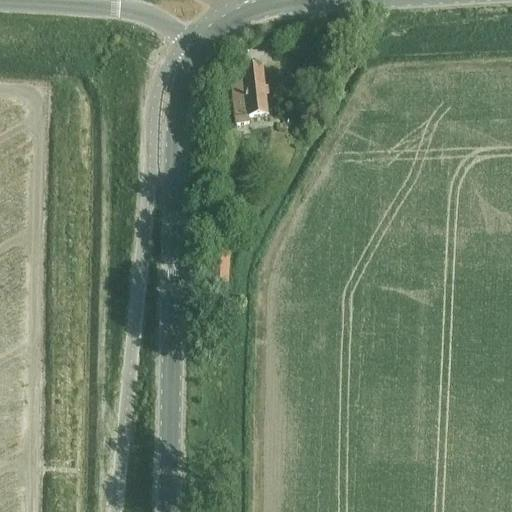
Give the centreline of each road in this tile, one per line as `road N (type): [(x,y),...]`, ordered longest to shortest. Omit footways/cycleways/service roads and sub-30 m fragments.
road 1 (tertiary): [(166,511),(179,99),(207,41)]
road 2 (unclassified): [(207,41),(169,17),(0,3)]
road 3 (tertiary): [(207,41),(256,13),(368,0)]
